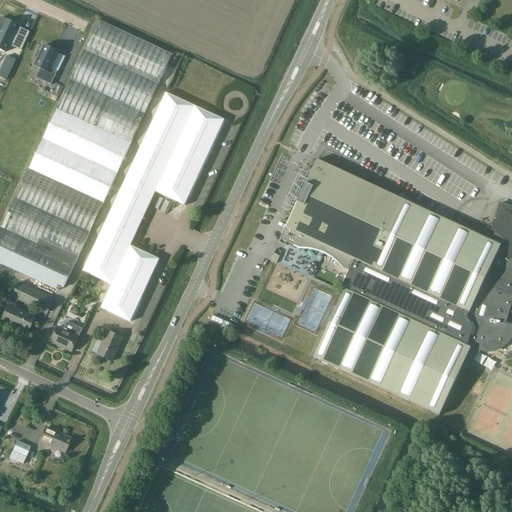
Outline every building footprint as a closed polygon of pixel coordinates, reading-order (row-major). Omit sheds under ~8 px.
[(0,48),(2,50),(2,49),(4,51),(4,52),(5,52),(9,44),(15,31),(18,25),(17,24),(17,25),(1,17),(0,20),(0,48)] [(0,262),(62,292),(172,54),(97,20),(0,230),(0,262)] [(15,31),(9,44),(21,50),(26,40),(22,38),(23,35),(15,31)] [(38,58),(34,66),(48,73),(44,82),(51,85),(57,72),(50,69),(58,52),(44,45),(41,52),(38,51),(36,57),(38,58)] [(7,56),(2,67),(11,71),(16,60),(7,56)] [(157,263),(155,258),(130,246),(155,192),(184,206),(224,120),(165,93),(82,271),(111,285),(101,308),(130,322),(157,263)] [(490,240),(474,233),(317,160),(303,191),(298,188),(295,196),(300,198),(280,240),(300,249),(304,249),(309,249),(313,250),(318,251),(322,252),(326,254),(330,257),(334,259),(338,262),(341,266),(344,269),(349,272),(340,291),(344,292),(313,358),(439,417),(464,364),(469,366),(479,352),(486,353),(493,352),(500,350),(505,345),(510,340),(511,334),(511,329),(505,327),(511,302),(511,282),(506,281),(507,278),(502,276),(507,259),(504,258),(506,252),(505,252),(504,251),(503,251),(503,250),(503,248),(504,247),(505,247),(502,242),(501,242),(500,241),(499,240),(498,240),(498,238),(498,237),(499,237),(495,233),(490,240)] [(492,231),(495,233),(499,237),(498,237),(498,238),(498,240),(499,240),(500,241),(501,242),(502,242),(505,247),(504,247),(503,248),(503,250),(503,251),(504,251),(505,252),(506,252),(504,258),(507,259),(502,276),(507,278),(506,281),(511,282),(511,208),(500,204),(492,231)] [(274,254),(271,261),(277,264),(280,257),(274,254)] [(12,297),(47,313),(53,299),(19,283),(12,297)] [(1,320),(28,332),(34,318),(8,306),(1,320)] [(71,352),(78,337),(81,330),(67,323),(63,330),(57,328),(50,342),(71,352)] [(97,355),(111,361),(122,338),(108,331),(97,355)] [(39,442),(64,453),(70,439),(45,428),(39,442)] [(16,442),(12,452),(25,458),(29,447),(16,442)]
